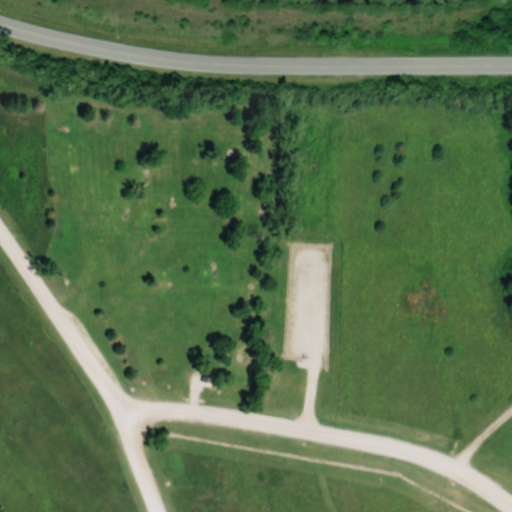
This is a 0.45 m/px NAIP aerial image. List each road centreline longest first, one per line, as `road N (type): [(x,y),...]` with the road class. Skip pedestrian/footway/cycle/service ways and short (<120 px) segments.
road 1 (tertiary): [(511,63),(253,65)]
road 2 (tertiary): [(253,65),(104,50),(0,22)]
